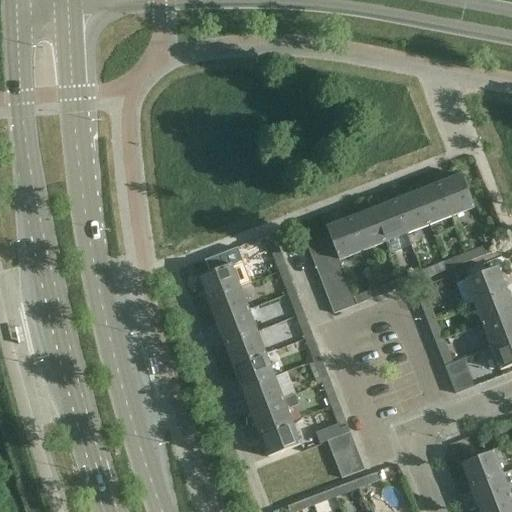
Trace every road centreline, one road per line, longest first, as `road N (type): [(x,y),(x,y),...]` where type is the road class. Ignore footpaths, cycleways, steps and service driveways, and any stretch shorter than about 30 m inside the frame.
road 1 (secondary): [(16,0),(34,193),(115,511)]
road 2 (secondary): [(163,511),(99,293),(67,7)]
road 3 (residential): [(67,7),(311,5),(511,38)]
road 4 (residential): [(408,433),(369,435),(332,336)]
